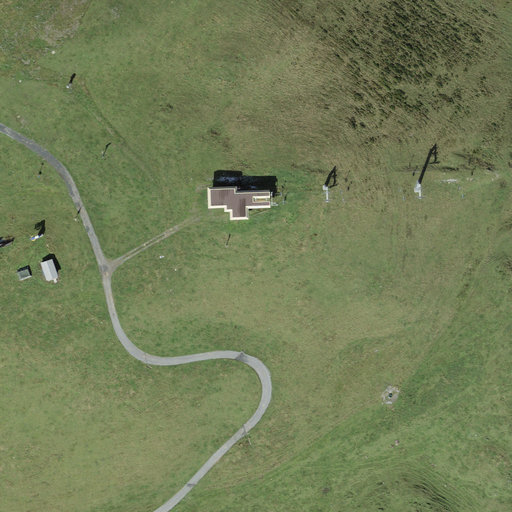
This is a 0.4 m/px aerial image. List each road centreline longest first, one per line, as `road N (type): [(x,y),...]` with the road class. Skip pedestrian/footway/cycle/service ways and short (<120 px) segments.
road 1 (track): [(0,129),(52,161),(73,187),(124,344),(149,359),(241,359),(264,378),(261,414),(158,511)]
road 2 (track): [(104,275),(243,198)]
